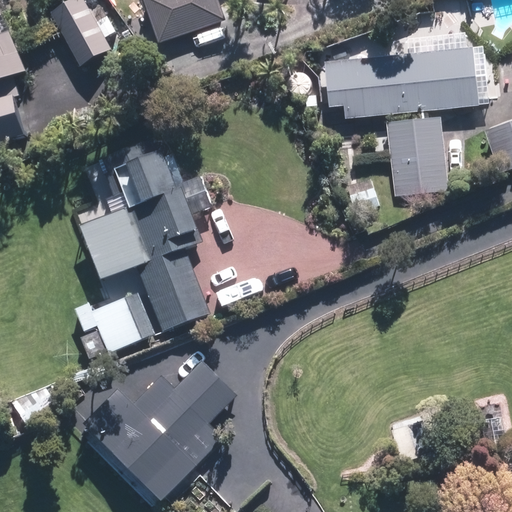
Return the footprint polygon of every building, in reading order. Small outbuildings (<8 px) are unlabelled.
[(34,73),(2,0),(0,0),(0,149),(37,138),(19,80),(34,73)] [(92,0),(86,0),(60,14),(88,68),(120,51),(92,0)] [(153,0),(167,43),(235,21),(228,0),(153,0)] [(483,49),(333,64),(336,110),(352,108),(353,120),(489,107),(483,49)] [(449,120),(394,124),(400,197),(455,192),(449,120)] [(511,125),(500,130),(511,163),(511,125)] [(217,315),(193,251),(210,244),(206,232),(209,231),(193,190),(190,191),(170,138),(109,161),(122,197),(113,201),(120,218),(130,213),(150,267),(146,269),(155,293),(100,313),(97,305),(83,310),(92,333),(106,328),(116,354),(217,315)] [(380,190),(356,197),(361,214),(386,207),(380,190)] [(113,354),(104,333),(87,340),(96,361),(113,354)] [(129,391),(94,427),(172,504),(207,469),(205,466),(231,439),(217,425),(245,397),(210,362),(182,390),(169,377),(142,404),(129,391)] [(60,393),(28,417),(40,434),(72,411),(60,393)]
